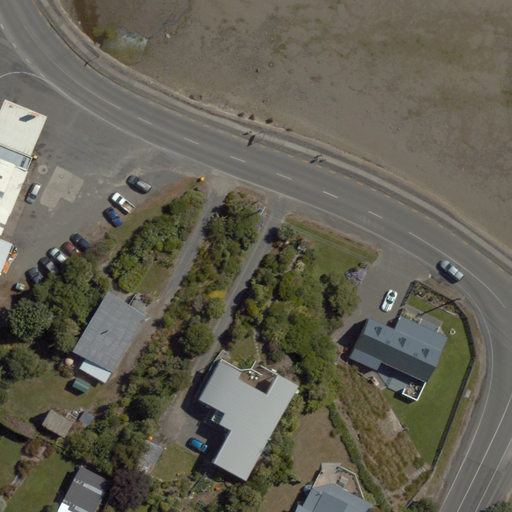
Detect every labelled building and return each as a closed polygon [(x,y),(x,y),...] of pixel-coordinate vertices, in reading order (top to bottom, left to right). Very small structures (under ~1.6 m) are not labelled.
[(0,240),(48,126),(3,107),(0,114),(0,240)] [(386,328),(370,321),(354,353),(370,361),(386,328)] [(148,353),(99,325),(62,388),(111,416),(148,353)] [(444,374),(394,348),(370,393),(420,419),(444,374)] [(240,511),(292,428),(217,383),(189,430),(215,445),(208,457),(223,466),(201,501),(219,511),(240,511)] [(50,415),(41,430),(65,444),(73,429),(50,415)] [(160,508),(171,482),(145,472),(135,498),(160,508)] [(97,511),(70,500),(64,511),(97,511)]
